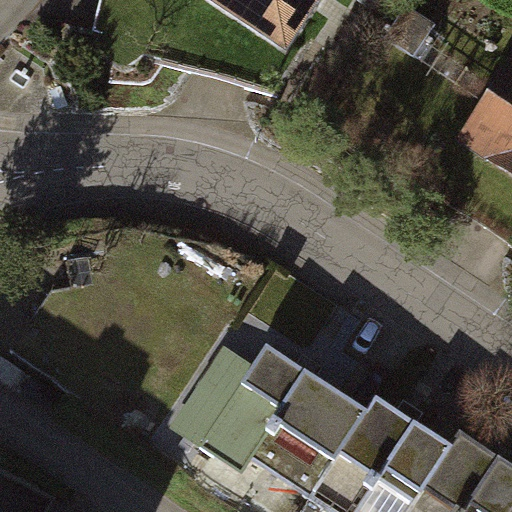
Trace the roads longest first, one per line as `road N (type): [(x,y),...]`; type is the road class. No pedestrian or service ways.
road 1 (residential): [(0,186),(30,173),(113,166),(216,187),(308,228),(511,363)]
road 2 (residential): [(152,511),(0,411)]
